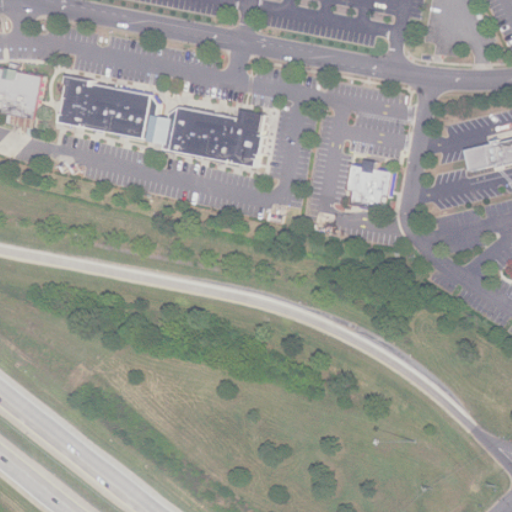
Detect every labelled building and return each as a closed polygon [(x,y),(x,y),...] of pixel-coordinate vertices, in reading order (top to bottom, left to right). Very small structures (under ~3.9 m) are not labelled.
[(0,66),(0,111),(39,119),(47,75),(0,66)] [(76,77),(67,122),(159,141),(165,106),(160,97),(99,84),(100,82),(76,77)] [(273,116),(263,167),(169,150),(176,116),(186,108),(249,120),(250,111),(273,116)] [(511,141),(471,151),(476,172),(511,163),(511,141)] [(357,165),(352,191),(358,192),(356,205),(387,211),(390,195),(396,196),(400,174),(384,171),(386,162),(372,160),(371,167),(357,165)]
